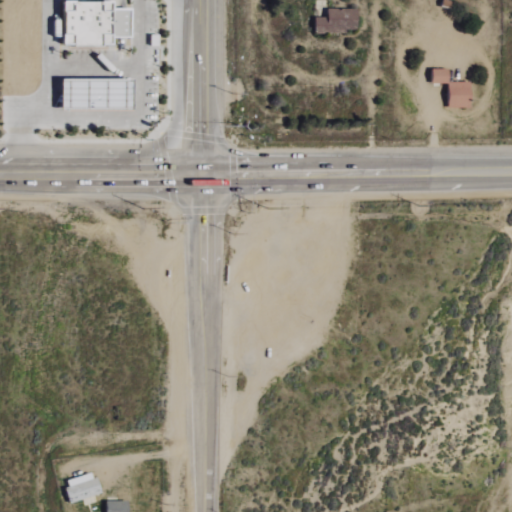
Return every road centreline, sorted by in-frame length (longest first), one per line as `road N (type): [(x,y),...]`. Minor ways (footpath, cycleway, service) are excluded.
road 1 (tertiary): [(202,176),(202,511)]
road 2 (secondary): [(202,176),(511,174)]
road 3 (secondary): [(0,176),(202,176)]
road 4 (tertiary): [(202,0),(202,176)]
